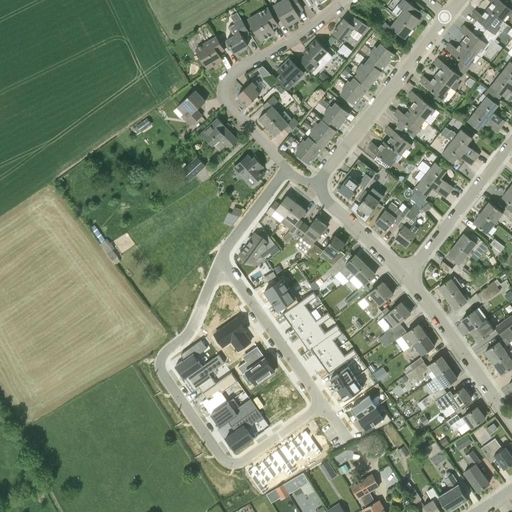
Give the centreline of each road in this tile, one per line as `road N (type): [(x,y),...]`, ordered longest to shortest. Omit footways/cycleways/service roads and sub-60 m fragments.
road 1 (residential): [(219,264),(190,328),(158,361),(221,458),(244,460),(323,406)]
road 2 (residential): [(289,169),(220,87),(227,74),(342,0)]
road 3 (residential): [(321,184),(449,14)]
road 4 (residential): [(511,423),(405,275)]
road 5 (residential): [(323,406),(219,264)]
road 6 (residential): [(405,275),(511,139)]
road 7 (residential): [(405,275),(328,204),(321,184)]
